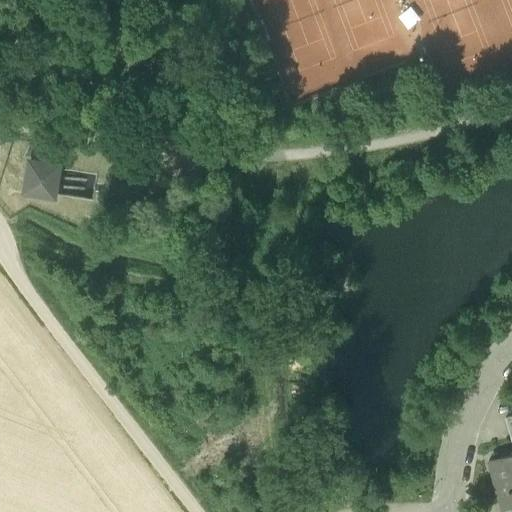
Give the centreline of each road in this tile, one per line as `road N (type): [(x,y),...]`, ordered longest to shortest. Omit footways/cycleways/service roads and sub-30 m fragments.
road 1 (unclassified): [(0,247),(193,511)]
road 2 (residential): [(451,511),(463,439),(480,394),(511,350)]
